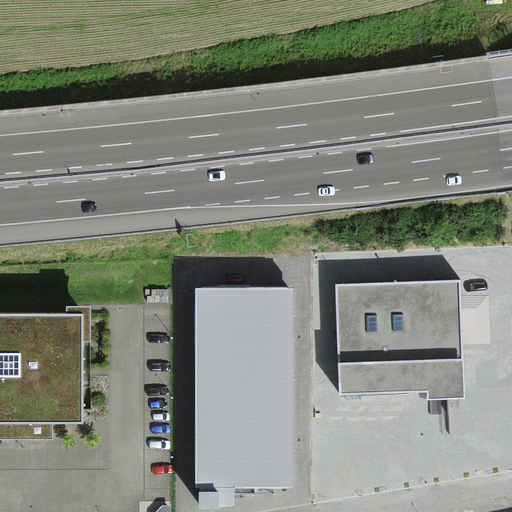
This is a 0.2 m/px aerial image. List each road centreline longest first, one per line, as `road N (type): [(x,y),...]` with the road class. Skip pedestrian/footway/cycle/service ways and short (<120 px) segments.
road 1 (motorway): [(0,206),(511,147)]
road 2 (motorway): [(511,97),(0,155)]
